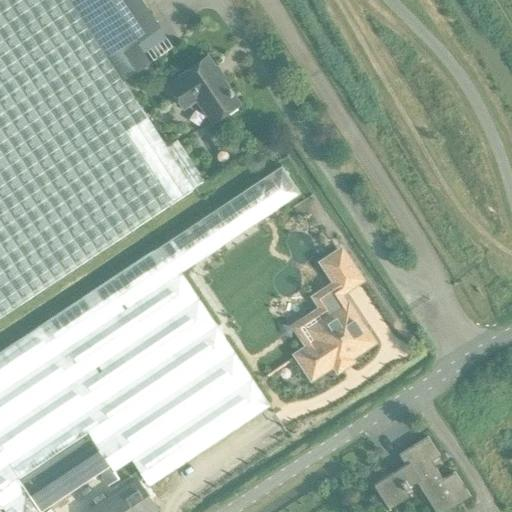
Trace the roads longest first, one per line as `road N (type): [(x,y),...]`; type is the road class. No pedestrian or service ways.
road 1 (unclassified): [(231,511),(511,331)]
road 2 (unknown): [(511,255),(465,219),(332,0)]
